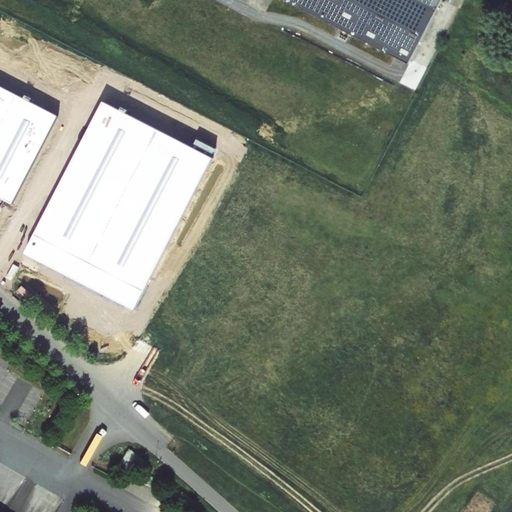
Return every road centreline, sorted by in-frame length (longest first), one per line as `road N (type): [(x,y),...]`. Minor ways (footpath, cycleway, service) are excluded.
road 1 (unclassified): [(0,301),(161,450)]
road 2 (unknown): [(115,407),(74,471),(0,427)]
